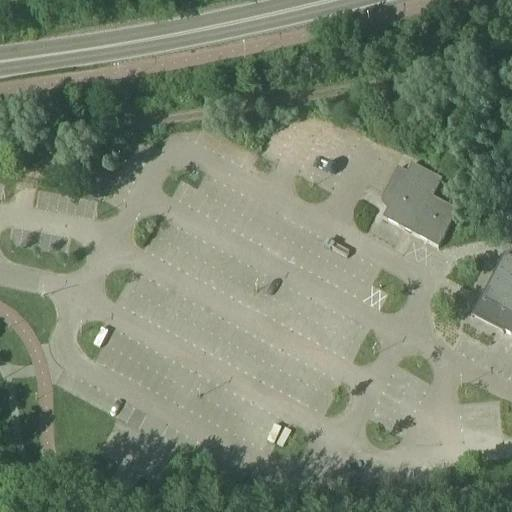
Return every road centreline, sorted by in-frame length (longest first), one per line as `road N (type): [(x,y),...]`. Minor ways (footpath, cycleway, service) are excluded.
road 1 (track): [(511,68),(101,135),(37,170),(18,215)]
road 2 (secondary): [(0,63),(343,0)]
